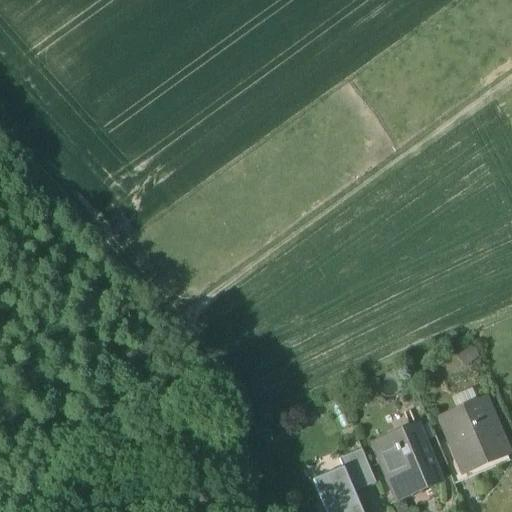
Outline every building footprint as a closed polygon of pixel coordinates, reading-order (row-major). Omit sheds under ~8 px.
[(477,358),(469,348),(456,359),(464,369),(477,358)] [(451,398),(457,414),(478,405),(471,390),(451,398)] [(449,442),(462,472),(504,454),(483,403),(478,405),(457,414),(440,421),(449,442)] [(427,424),(417,428),(423,443),(434,439),(427,424)] [(378,455),(396,501),(440,484),(431,460),(429,460),(423,443),(417,428),(391,439),(394,449),(378,455)] [(437,447),(453,485),(466,480),(462,472),(449,442),(437,447)] [(342,470),(352,493),(375,484),(360,451),(339,460),(342,470)] [(342,470),(312,482),(324,511),(360,511),(352,493),(342,470)]
